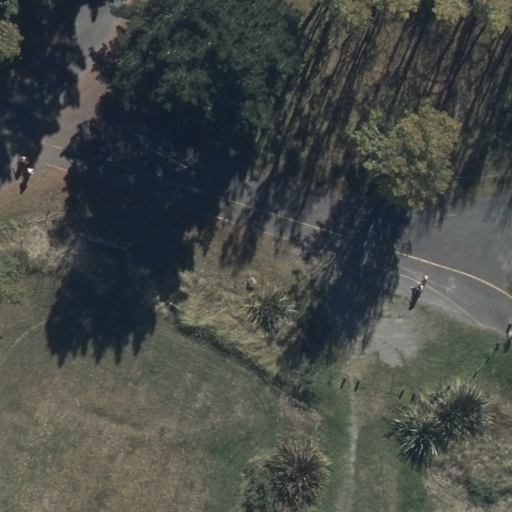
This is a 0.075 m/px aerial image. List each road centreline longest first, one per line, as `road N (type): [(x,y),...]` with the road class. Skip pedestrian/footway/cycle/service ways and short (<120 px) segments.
road 1 (unclassified): [(30,126),(398,240)]
road 2 (unclassified): [(30,126),(109,0)]
